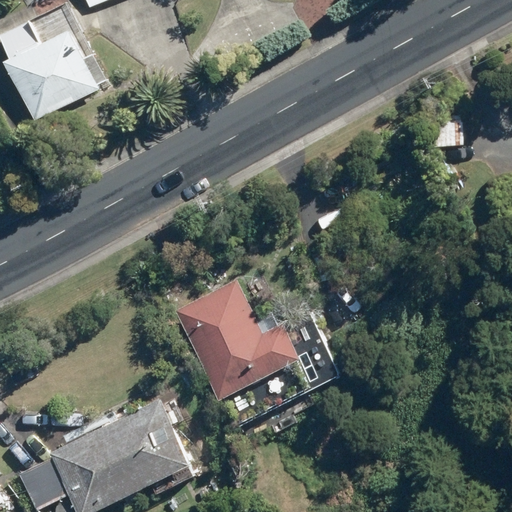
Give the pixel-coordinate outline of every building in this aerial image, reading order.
[(54,46),(43,23),(8,39),(20,63),(16,65),(43,121),(110,90),(84,33),(54,46)] [(435,142),(471,141),(471,114),(434,115),(435,142)] [(371,191),(317,220),(323,231),(377,202),(371,191)] [(360,273),(387,260),(380,244),(353,257),(360,273)] [(244,425),(352,370),(320,307),(271,331),(242,275),(183,305),(244,425)] [(92,511),(100,511),(207,459),(175,393),(62,449),(63,453),(27,472),(46,508),(81,490),(92,511)] [(0,481),(0,502),(10,494),(0,481)]
